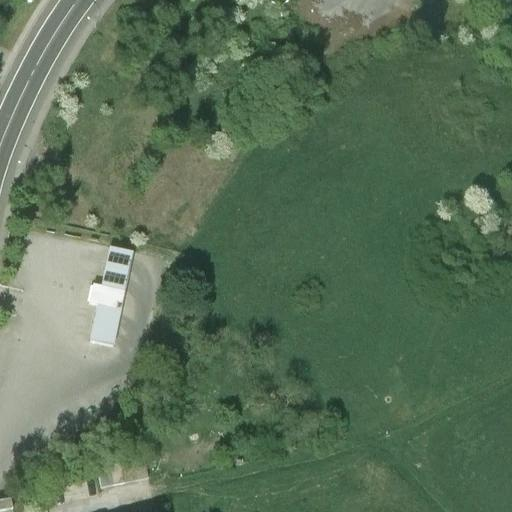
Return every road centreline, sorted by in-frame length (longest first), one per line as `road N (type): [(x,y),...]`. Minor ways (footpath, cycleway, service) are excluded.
road 1 (track): [(511,379),(384,445),(71,511)]
road 2 (primary): [(84,0),(26,93),(0,172)]
